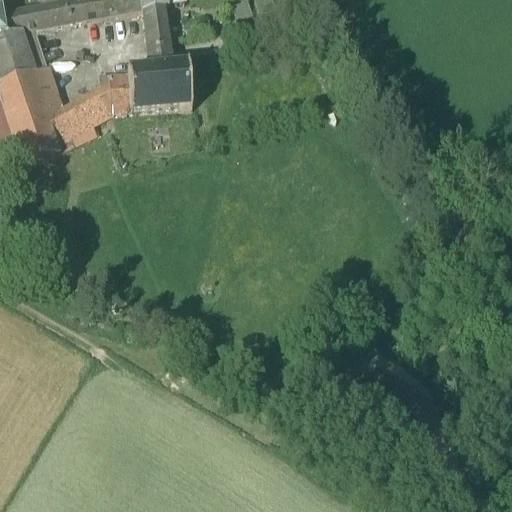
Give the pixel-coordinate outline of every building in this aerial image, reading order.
[(119,0),(112,0),(29,16),(36,38),(124,22),(119,0)] [(166,0),(119,0),(124,22),(144,18),(152,77),(175,74),(164,13),(169,12),(166,0)] [(29,16),(3,21),(2,15),(0,15),(0,92),(48,75),(36,38),(29,16)] [(194,116),(190,72),(175,74),(152,77),(127,80),(127,83),(132,121),(135,121),(135,120),(194,116)] [(48,75),(0,92),(0,101),(23,175),(60,163),(57,152),(44,113),(59,109),(48,75)] [(101,97),(59,109),(44,113),(57,152),(104,128),(104,126),(112,122),(132,121),(127,83),(100,84),(101,97)] [(0,183),(23,175),(0,101),(0,183)]
